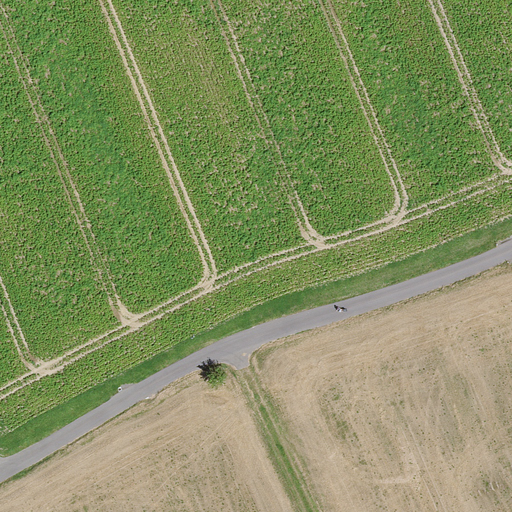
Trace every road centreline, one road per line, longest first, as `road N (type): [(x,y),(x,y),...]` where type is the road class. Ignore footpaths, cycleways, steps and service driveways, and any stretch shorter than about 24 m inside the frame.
road 1 (unclassified): [(511,248),(225,345),(0,470)]
road 2 (track): [(313,511),(246,368),(225,345)]
